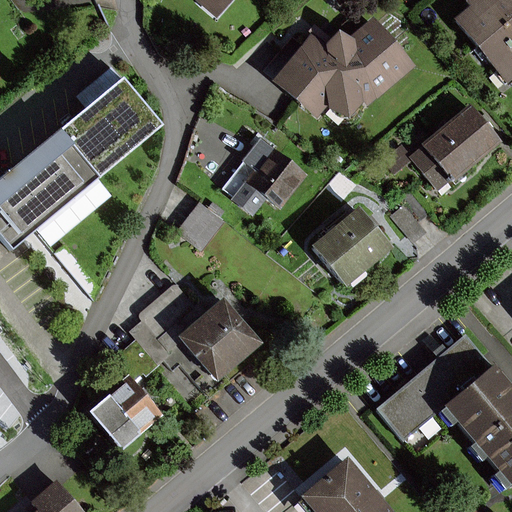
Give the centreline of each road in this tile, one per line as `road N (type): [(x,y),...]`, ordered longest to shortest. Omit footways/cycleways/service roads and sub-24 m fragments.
road 1 (residential): [(126,0),(131,26),(168,91),(175,126),(166,174),(74,382),(39,436),(0,466)]
road 2 (tertiary): [(156,511),(511,213)]
